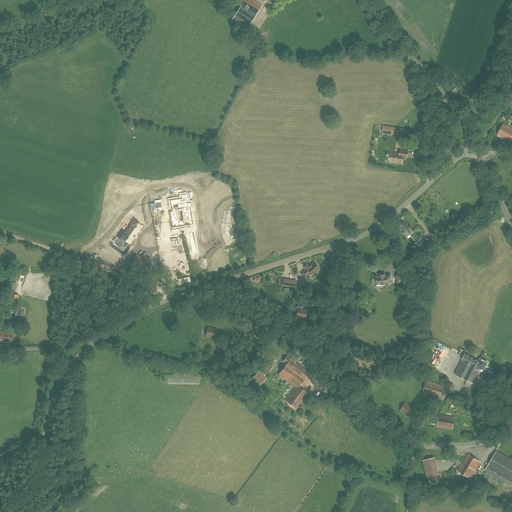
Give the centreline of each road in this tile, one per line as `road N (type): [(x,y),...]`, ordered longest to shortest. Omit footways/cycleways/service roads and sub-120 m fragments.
road 1 (unclassified): [(511,433),(420,443),(370,416),(322,347),(331,246)]
road 2 (tertiary): [(473,146),(446,98),(366,0)]
road 3 (unclassified): [(331,246),(378,227),(473,146)]
road 4 (unclassified): [(176,297),(331,246)]
road 5 (unclassified): [(32,511),(51,407),(72,363)]
